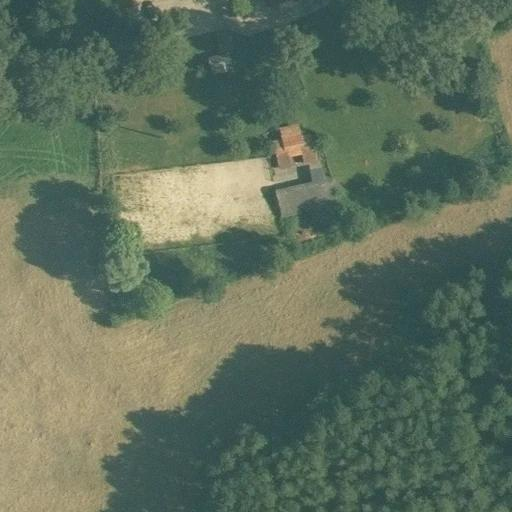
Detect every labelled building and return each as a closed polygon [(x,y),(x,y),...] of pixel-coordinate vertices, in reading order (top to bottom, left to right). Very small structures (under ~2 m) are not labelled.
[(268,0),(272,8),(293,0),(268,0)] [(217,34),(221,53),(233,50),(229,32),(217,34)] [(230,70),(227,55),(209,60),(212,74),(230,70)] [(277,120),(280,132),(297,128),(298,134),(305,132),(301,114),(277,120)] [(304,164),(314,161),(308,136),(307,137),(305,132),(298,134),(297,128),(280,132),(282,142),(274,144),(280,169),(291,166),(289,158),(302,155),(304,164)] [(281,214),(338,201),(333,182),(275,195),(281,214)]
